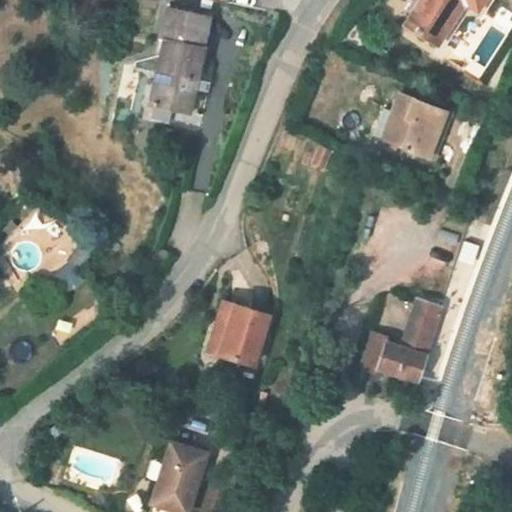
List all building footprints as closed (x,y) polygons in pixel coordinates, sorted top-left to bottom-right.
[(436,0),(412,39),(444,59),(470,16),(482,24),(494,4),(487,0),(436,0)] [(175,42),(216,51),(222,24),(179,14),(172,42),(175,42)] [(216,51),(175,42),(161,105),(203,116),(216,51)] [(404,128),(395,155),(437,170),(443,152),(438,150),(441,140),(447,142),(453,121),(401,104),(394,124),(404,128)] [(385,151),(395,155),(404,128),(394,124),(385,151)] [(452,232),(441,229),(438,238),(457,244),(460,234),(452,232)] [(94,240),(77,264),(88,272),(106,249),(94,240)] [(475,245),(462,240),(455,259),(468,264),(475,245)] [(379,364),(419,377),(441,304),(415,296),(399,343),(396,344),(387,340),(379,364)] [(274,330),(227,316),(222,334),(234,338),(224,370),(259,380),(274,330)] [(234,338),(222,334),(212,366),(224,370),(234,338)] [(174,452),(154,511),(192,511),(208,461),(174,452)]
